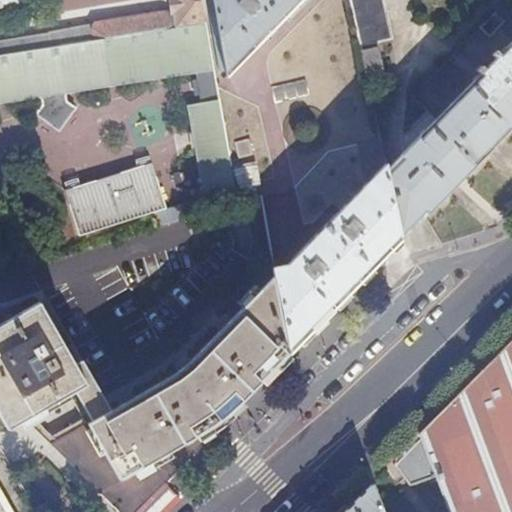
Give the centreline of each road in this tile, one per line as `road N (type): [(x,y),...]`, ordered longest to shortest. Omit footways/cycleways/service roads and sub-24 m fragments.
road 1 (primary): [(369,417),(511,278)]
road 2 (primary): [(369,417),(226,511)]
road 3 (primary): [(291,511),(369,417)]
